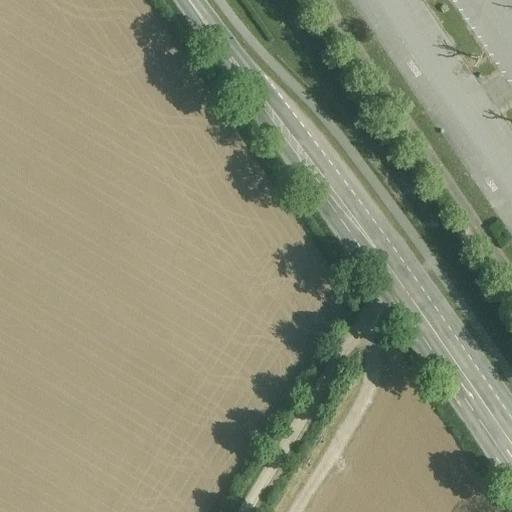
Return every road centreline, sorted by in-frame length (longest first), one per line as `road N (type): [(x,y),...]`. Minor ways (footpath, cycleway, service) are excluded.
road 1 (secondary): [(511,439),(189,0)]
road 2 (track): [(398,277),(348,338),(244,511)]
